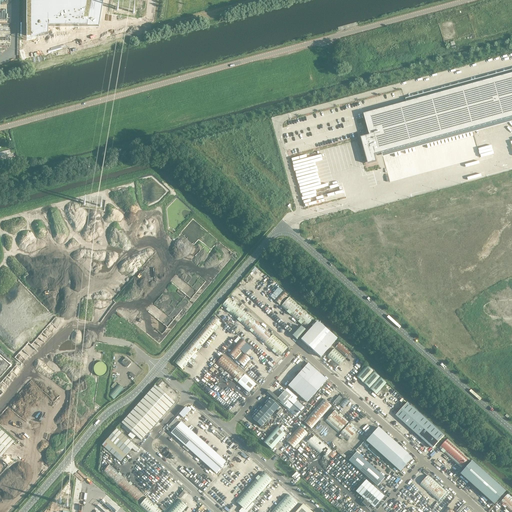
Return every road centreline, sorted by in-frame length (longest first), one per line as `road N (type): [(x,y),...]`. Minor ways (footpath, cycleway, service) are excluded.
road 1 (unclassified): [(158,368),(268,238),(287,232),(511,431)]
road 2 (tertiary): [(0,128),(467,0)]
road 3 (unknown): [(301,215),(274,133),(282,118),(511,58)]
road 4 (unclassified): [(422,459),(300,349),(226,429)]
road 5 (unclassified): [(23,511),(105,414),(158,368)]
road 6 (unclassified): [(217,511),(149,451),(147,443),(188,396)]
road 7 (unclassified): [(317,511),(226,429)]
